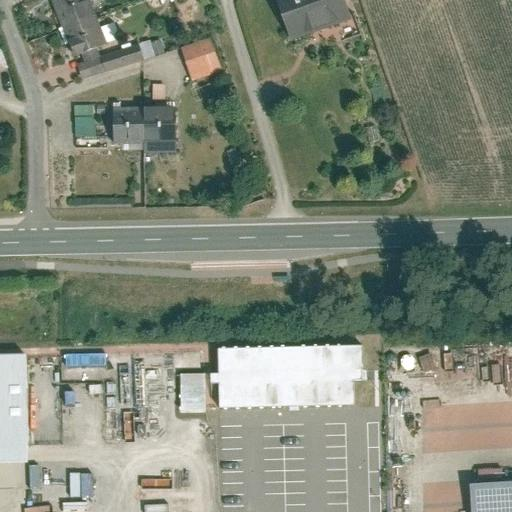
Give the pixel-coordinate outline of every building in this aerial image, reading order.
[(82,0),(42,0),(69,71),(133,48),(124,26),(96,36),(82,0)] [(341,0),(271,0),(287,47),(350,27),(341,0)] [(188,46),(198,80),(228,71),(218,37),(188,46)] [(0,71),(12,67),(5,47),(0,49),(0,71)] [(112,107),(112,146),(144,146),(145,107),(112,107)] [(177,108),(145,107),(144,146),(144,152),(176,152),(177,108)] [(221,346),(221,406),(365,405),(365,380),(374,380),(374,345),(221,346)] [(39,354),(0,354),(0,462),(41,461),(39,354)] [(511,511),(511,483),(479,486),(479,511),(511,511)]
